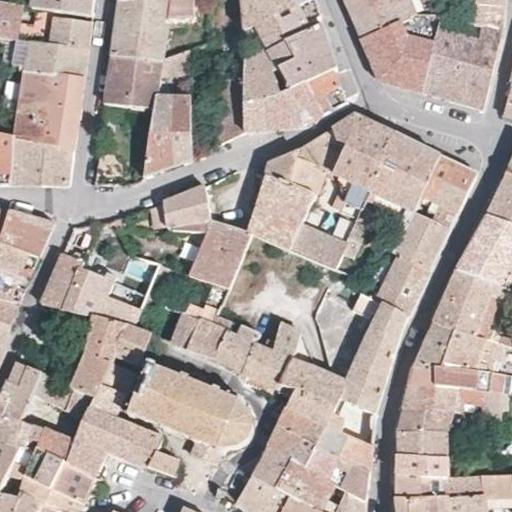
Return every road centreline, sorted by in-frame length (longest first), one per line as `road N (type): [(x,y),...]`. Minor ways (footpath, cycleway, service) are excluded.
road 1 (residential): [(491,139),(490,186),(401,372),(384,511)]
road 2 (residential): [(78,205),(128,199),(244,153),(299,143),(374,104)]
road 3 (residential): [(209,508),(225,471),(257,448),(276,408),(154,353)]
road 4 (residential): [(109,0),(78,205)]
road 5 (residential): [(0,388),(78,205)]
road 6 (residential): [(374,104),(491,139)]
